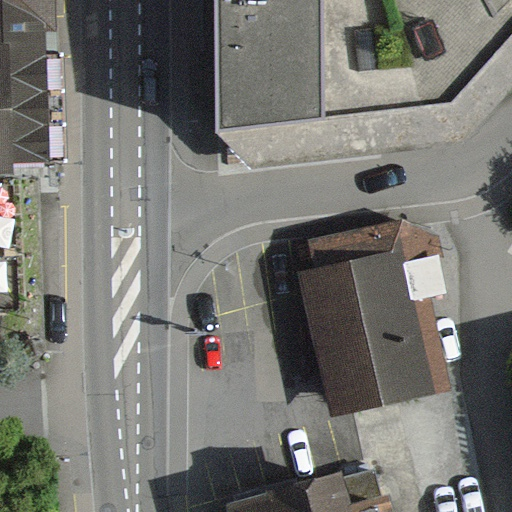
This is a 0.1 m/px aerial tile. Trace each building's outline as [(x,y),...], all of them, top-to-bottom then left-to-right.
[(0,0),(0,175),(7,176),(7,158),(46,157),(43,35),(58,35),(57,0),(0,0)] [(224,0),(222,156),(460,124),(440,0),(224,0)] [(511,0),(440,0),(460,124),(511,75),(511,0)] [(317,257),(296,262),(330,408),(453,379),(432,288),(448,284),(435,224),(404,212),(312,233),(317,257)] [(511,355),(500,358),(511,416),(511,355)] [(351,451),(234,490),(240,511),(400,511),(384,462),(357,471),(351,451)]
